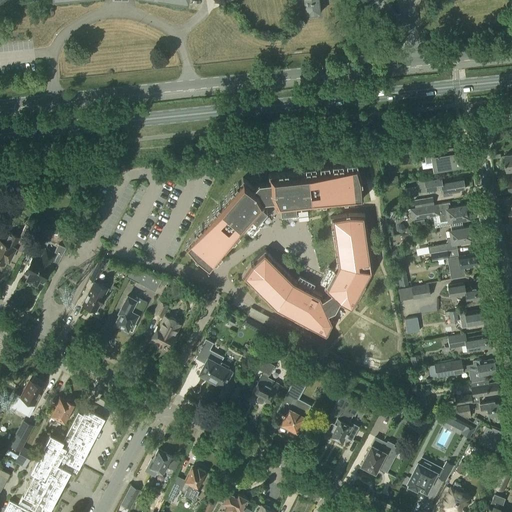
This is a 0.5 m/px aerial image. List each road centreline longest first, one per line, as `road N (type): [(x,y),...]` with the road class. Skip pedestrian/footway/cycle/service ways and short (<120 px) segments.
road 1 (primary): [(0,135),(511,80)]
road 2 (residential): [(511,354),(474,118),(511,114)]
road 3 (unclassified): [(189,85),(176,37),(141,15),(111,11),(73,26),(51,51),(52,98)]
road 4 (residential): [(372,511),(159,399)]
road 5 (unclassified): [(419,62),(189,85)]
road 6 (residential): [(159,399),(0,317)]
road 7 (unclassified): [(189,85),(52,98)]
road 8 (residential): [(100,511),(159,399)]
